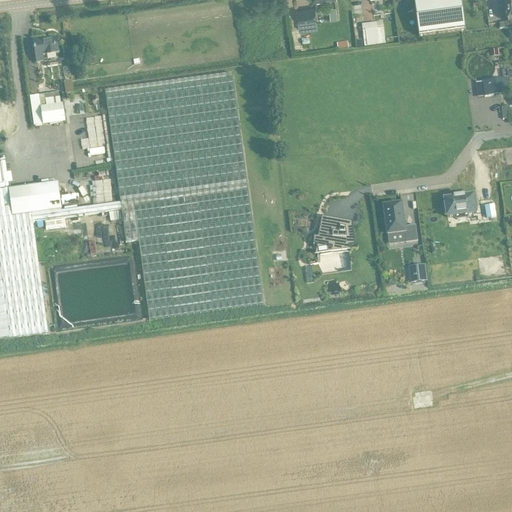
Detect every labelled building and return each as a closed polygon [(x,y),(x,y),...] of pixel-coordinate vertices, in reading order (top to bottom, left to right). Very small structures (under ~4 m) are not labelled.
[(414,3),(418,38),(465,32),(461,0),(436,0),(437,0),(414,3)] [(316,20),(315,20),(314,9),(297,11),(298,22),(299,31),(317,29),(316,20)] [(396,22),(362,26),(365,48),(399,43),(396,22)] [(57,40),(34,44),(37,65),(42,64),(42,67),(51,65),(50,59),(59,58),(57,40)] [(510,63),(500,65),(502,76),(511,75),(510,63)] [(149,322),(264,306),(232,75),(105,93),(120,205),(61,213),(32,217),(33,224),(121,212),(126,244),(138,243),(149,322)] [(490,81),(483,82),(483,84),(485,98),(509,95),(507,81),(507,79),(490,81)] [(34,127),(65,123),(63,105),(61,106),(60,98),(50,100),(50,95),(30,98),(34,127)] [(509,120),(508,108),(501,109),(503,121),(509,120)] [(61,213),(57,184),(9,191),(13,219),(32,217),(61,213)] [(0,342),(48,336),(33,224),(32,217),(13,219),(9,191),(0,192),(0,342)] [(445,205),(443,205),(444,216),(446,216),(447,219),(456,218),(456,221),(468,219),(467,216),(476,215),(474,198),(464,199),(464,198),(454,199),(454,200),(445,201),(445,205)] [(497,200),(481,202),(483,221),(500,219),(497,200)] [(401,206),(384,209),(388,237),(405,235),(406,244),(418,243),(415,227),(405,228),(401,206)] [(314,238),(313,247),(314,247),(318,248),(329,250),(329,251),(333,252),(333,250),(342,251),(343,245),(346,245),(347,248),(349,248),(356,247),(353,228),(344,229),(340,228),(342,222),(323,219),(323,218),(321,218),(318,238),(314,238)] [(418,275),(410,276),(412,284),(427,282),(425,266),(417,267),(418,275)] [(318,267),(311,268),(312,276),(319,275),(318,267)]
